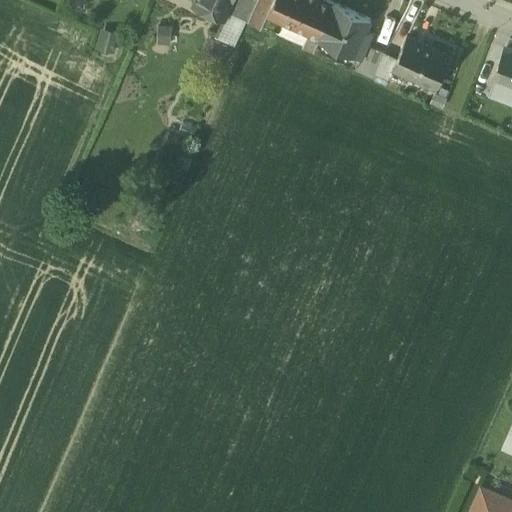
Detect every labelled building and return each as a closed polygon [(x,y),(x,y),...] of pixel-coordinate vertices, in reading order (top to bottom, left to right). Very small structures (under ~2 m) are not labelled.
[(196,0),(195,4),(220,16),(223,10),(227,0),(196,0)] [(257,0),(227,0),(223,10),(248,21),(253,9),(257,0)] [(257,0),(253,9),(266,15),(272,0),(257,0)] [(334,0),(272,0),(266,15),(309,32),(320,37),(321,34),(334,0)] [(373,15),(336,0),(334,0),(321,34),(326,36),(348,45),(364,52),(373,31),(368,29),(373,15)] [(220,16),(212,35),(237,46),(248,21),(223,10),(220,16)] [(178,33),(164,26),(156,42),(170,49),(178,33)] [(113,50),(115,30),(99,28),(97,48),(113,50)] [(320,37),(309,32),(303,45),(315,50),(320,37)] [(449,52),(408,34),(398,56),(394,66),(435,83),(449,52)] [(348,45),(326,36),(322,45),(333,49),(344,54),(348,45)] [(228,47),(217,40),(204,57),(216,67),(228,47)] [(511,47),(504,45),(490,79),(494,81),(488,95),(511,104),(511,47)] [(385,51),(376,47),(367,67),(376,71),(385,51)] [(398,56),(385,51),(376,71),(387,76),(389,77),(394,66),(398,56)] [(434,92),(430,101),(443,106),(446,97),(434,92)] [(511,511),(511,500),(481,487),(469,511),(511,511)]
